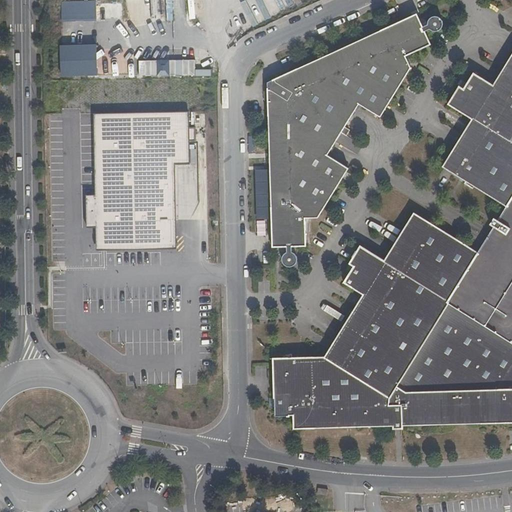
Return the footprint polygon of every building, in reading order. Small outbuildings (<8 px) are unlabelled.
[(96,1),(62,2),(62,20),(96,19),(96,1)] [(423,26),(417,13),(267,82),(272,227),(272,247),(286,247),(287,251),(284,253),(282,255),(281,259),(282,261),(284,264),(286,266),(290,267),(293,266),(296,263),(297,259),(296,254),(292,251),(292,247),(307,246),(306,218),(318,218),(349,168),(328,155),(359,104),(380,117),(411,68),(406,57),(431,45),(425,31),(430,29),(431,30),(434,31),(437,31),(439,30),(441,29),(442,26),(443,24),(442,20),(440,17),(438,16),(435,16),(431,17),(428,20),(427,25),(423,26)] [(96,45),(60,46),(61,76),(97,75),(96,45)] [(511,55),(494,84),(474,72),(464,88),(460,86),(448,104),(473,119),(443,167),(508,207),(499,221),(495,219),(491,225),(495,228),(479,253),(415,213),(385,261),(361,247),(349,265),(354,268),(344,284),(363,296),(325,359),(273,360),(275,420),(294,419),(294,432),(511,424),(511,55)] [(94,180),(95,233),(100,233),(174,232),(174,217),(204,216),(202,110),(93,112),(94,180)]
